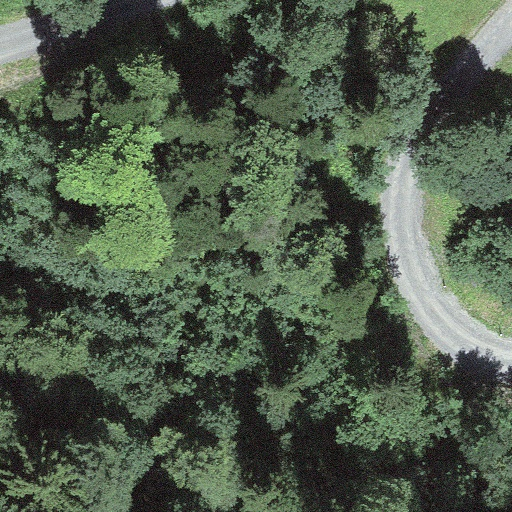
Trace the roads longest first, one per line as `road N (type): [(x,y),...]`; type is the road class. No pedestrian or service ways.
road 1 (track): [(511,357),(468,341),(430,307),(399,227),(414,150),(457,80),(511,21)]
road 2 (track): [(135,0),(0,43)]
